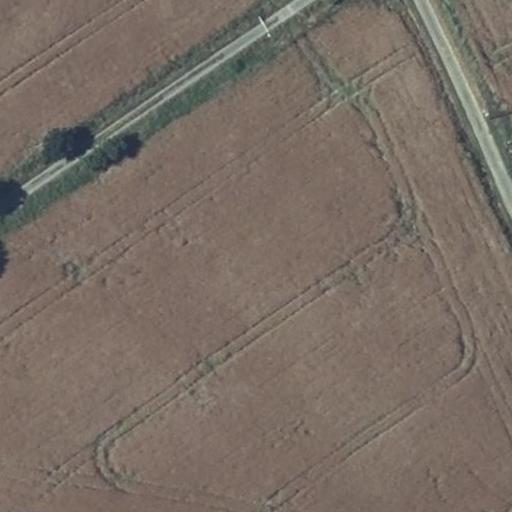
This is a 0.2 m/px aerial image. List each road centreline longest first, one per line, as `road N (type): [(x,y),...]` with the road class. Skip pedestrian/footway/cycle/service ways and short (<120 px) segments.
road 1 (unclassified): [(393,0),(0,233)]
road 2 (unclassified): [(423,0),(511,191)]
